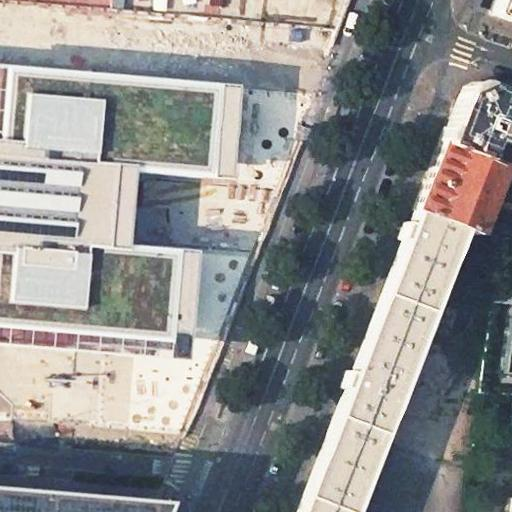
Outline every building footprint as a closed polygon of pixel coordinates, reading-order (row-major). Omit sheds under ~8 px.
[(511,0),(492,0),(487,14),(511,22),(511,0)] [(0,342),(192,358),(202,250),(133,245),(140,174),(240,182),(247,85),(0,63),(0,342)] [(511,96),(476,83),(457,92),(437,144),(475,159),(483,141),(493,146),(498,142),(500,142),(490,165),(499,169),(508,173),(511,164),(511,96)] [(475,159),(437,144),(411,211),(458,230),(471,235),(499,169),(490,165),(475,159)] [(347,511),(424,317),(435,321),(457,265),(446,260),(458,230),(411,211),(293,511),(347,511)] [(506,319),(499,376),(511,376),(511,299),(509,299),(509,319),(506,319)] [(0,511),(38,511),(43,492),(0,488),(0,511)] [(146,511),(150,502),(43,492),(39,511),(146,511)]
